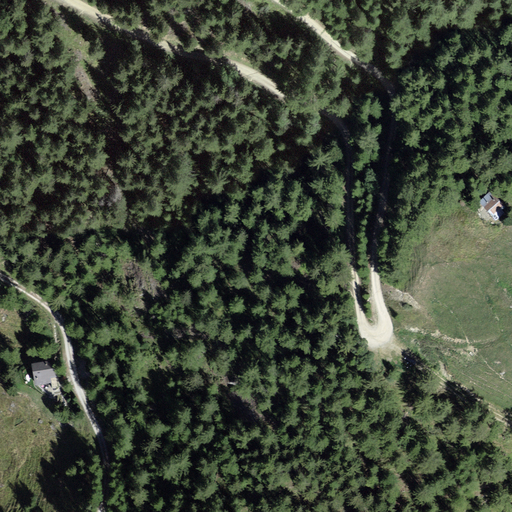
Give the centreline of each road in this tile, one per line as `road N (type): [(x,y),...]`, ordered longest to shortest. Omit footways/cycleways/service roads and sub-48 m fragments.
road 1 (unclassified): [(67,0),(144,37),(229,64),(342,125),(353,282),(361,322),(371,332),(381,322),(372,245),(390,128),(388,83),(277,0)]
road 2 (track): [(0,277),(42,300),(64,328),(74,384),(104,451),(101,511)]
road 3 (track): [(511,427),(376,331)]
